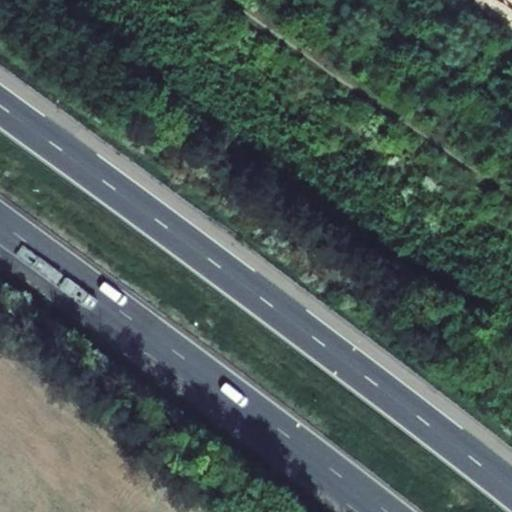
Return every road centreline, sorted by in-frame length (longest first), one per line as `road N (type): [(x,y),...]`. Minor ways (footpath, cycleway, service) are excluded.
road 1 (motorway): [(511,489),(0,106)]
road 2 (motorway): [(0,223),(385,511)]
road 3 (track): [(228,0),(511,197)]
road 4 (track): [(511,123),(341,0)]
